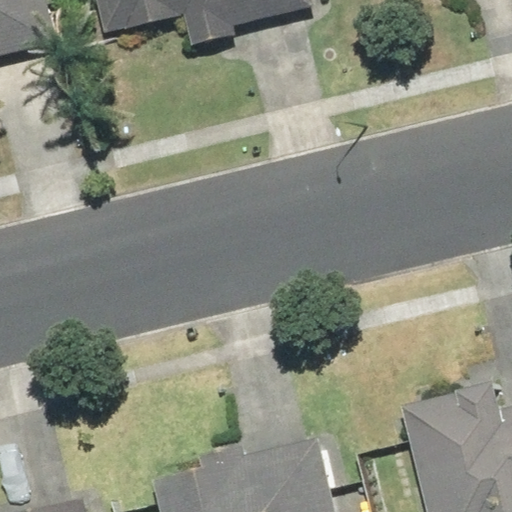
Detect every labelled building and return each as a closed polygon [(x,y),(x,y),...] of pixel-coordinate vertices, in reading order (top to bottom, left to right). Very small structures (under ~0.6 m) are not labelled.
[(0,0),(0,57),(58,44),(47,0),(0,0)] [(97,0),(107,35),(185,16),(193,47),(237,36),(235,27),(314,8),(312,0),(97,0)] [(492,386),(403,407),(428,511),(511,511),(511,408),(498,411),(492,386)] [(204,469),(153,481),(160,511),(336,511),(319,440),(246,457),(243,448),(201,458),(204,469)] [(86,511),(83,500),(30,511),(86,511)]
